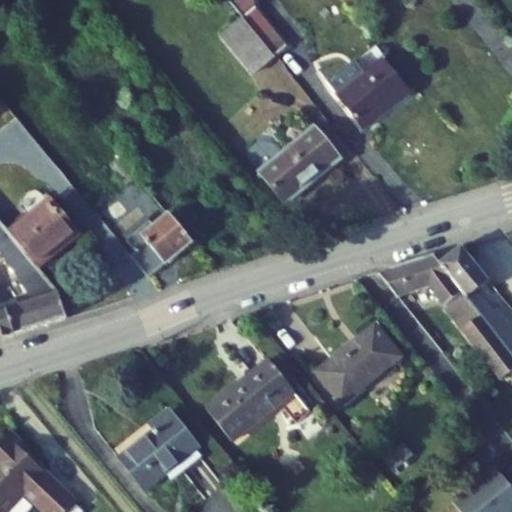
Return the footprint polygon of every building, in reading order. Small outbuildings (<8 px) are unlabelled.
[(229,0),(229,1),(243,18),(221,35),(254,75),(287,47),(255,8),(254,0),(229,0)] [(337,97),(362,130),(410,93),(384,59),(337,97)] [(260,173),(286,204),(340,160),(314,128),(260,173)] [(110,166),(127,185),(137,177),(121,157),(110,166)] [(9,233),(33,263),(60,242),(65,248),(78,236),(49,200),(9,233)] [(131,257),(149,278),(192,244),(169,216),(154,227),(151,222),(127,241),(136,253),(131,257)] [(12,302),(13,308),(0,312),(0,340),(68,320),(59,294),(38,269),(33,263),(9,233),(0,222),(0,245),(0,246),(31,296),(12,302)] [(33,263),(38,269),(65,248),(60,242),(33,263)] [(489,281),(462,247),(440,264),(511,356),(511,324),(499,308),(494,312),(485,301),(478,291),(489,281)] [(394,269),(413,293),(430,288),(502,380),(509,374),(511,372),(511,356),(440,264),(434,256),(394,269)] [(378,274),(399,298),(413,293),(394,269),(378,274)] [(478,291),(485,301),(497,292),(489,281),(478,291)] [(318,374),(342,404),(400,358),(376,328),(318,374)] [(232,442),(295,392),(290,387),(272,364),(270,361),(207,411),(232,442)] [(290,387),(295,383),(277,361),(272,364),(290,387)] [(167,474),(197,450),(198,448),(170,413),(150,428),(155,434),(121,461),(145,492),(167,474)] [(0,511),(43,470),(28,456),(32,453),(11,432),(0,443),(0,511)] [(393,471),(411,456),(402,445),(384,460),(393,471)] [(167,474),(173,481),(202,457),(197,450),(167,474)] [(8,511),(25,495),(35,505),(56,483),(43,470),(0,511),(8,511)] [(452,501),(460,511),(511,511),(511,488),(498,471),(479,487),(473,491),(470,487),(452,501)] [(479,487),(475,482),(470,487),(473,491),(479,487)] [(56,483),(35,505),(42,511),(67,511),(76,503),(56,483)]
